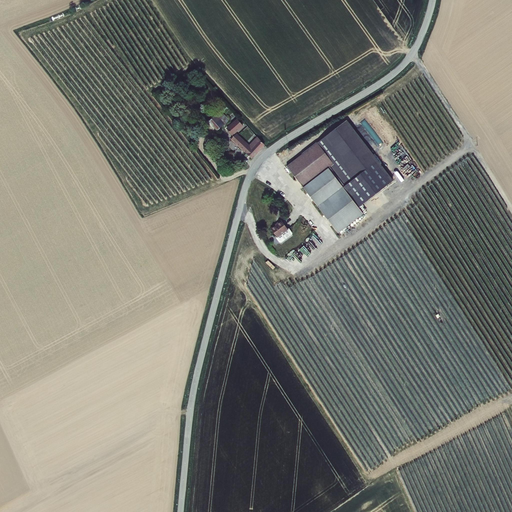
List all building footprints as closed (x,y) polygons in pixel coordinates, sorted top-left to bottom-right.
[(375,107),(364,114),(386,145),(396,138),(375,107)] [(221,111),(209,121),(217,131),(229,121),(221,111)] [(226,128),(233,136),(244,126),(237,119),(226,128)] [(348,121),(287,166),(339,233),(364,214),(359,207),(393,180),(348,121)] [(249,145),(237,134),(231,140),(234,143),(239,148),(244,153),(245,152),(248,156),(252,159),(265,145),(257,137),(249,145)] [(288,230),(281,221),(271,229),(277,237),(278,238),(288,230)] [(289,229),(288,230),(278,238),(277,237),(276,238),(279,243),(281,243),(292,235),(293,233),(289,229)]
